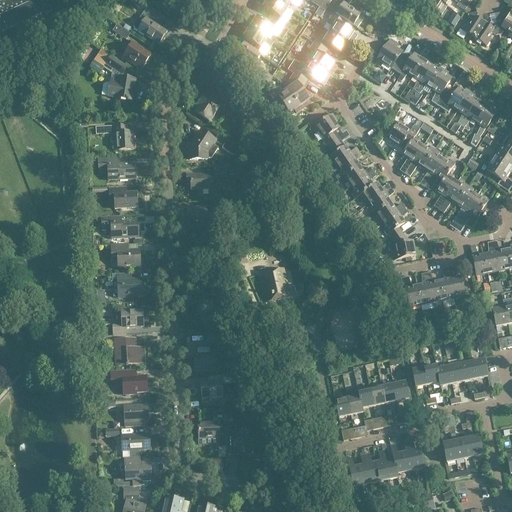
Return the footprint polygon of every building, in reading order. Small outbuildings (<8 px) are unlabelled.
[(4,0),(0,2),(0,33),(44,14),(45,16),(60,9),(55,0),(4,0)] [(267,3),(263,9),(274,16),(271,21),(283,29),(286,24),(280,20),(283,15),(287,9),(272,0),(264,0),(264,1),(267,3)] [(301,0),(272,0),(287,9),(291,3),(297,7),(301,0)] [(323,0),(319,7),(325,12),(333,0),(323,0)] [(447,7),(445,7),(442,4),(435,0),(423,0),(422,3),(436,12),(435,13),(441,17),(447,7)] [(341,10),(337,16),(346,22),(357,29),(362,21),(362,19),(360,18),(360,17),(337,2),(335,6),(341,10)] [(133,28),(137,31),(158,44),(166,32),(156,25),(159,19),(145,9),(133,28)] [(336,23),(330,34),(350,47),(357,37),(342,27),(346,22),(337,16),(334,14),(331,20),(336,23)] [(462,32),(474,40),(484,24),(476,18),(477,16),(476,14),(468,16),(468,18),(471,20),(472,23),(470,27),(467,25),(462,32)] [(250,22),(247,26),(267,40),(271,34),(273,30),(279,34),(283,29),(271,21),(267,26),(257,19),(253,24),(250,22)] [(508,38),(511,40),(511,22),(507,19),(501,28),(498,26),(496,27),(499,37),(501,36),(503,33),(507,32),(510,34),(508,38)] [(496,37),(499,37),(496,27),(495,27),(493,30),(484,24),(474,40),(486,48),(491,41),(488,39),(490,36),(493,35),(496,37)] [(127,40),(130,35),(117,26),(114,31),(127,40)] [(247,34),(244,39),(254,46),(251,51),(260,57),(263,59),(266,54),(260,50),(263,45),(267,40),(247,26),(244,31),(247,34)] [(279,34),(277,38),(282,41),(288,32),(283,29),(279,34)] [(317,40),(314,45),(326,53),(329,48),(340,55),(343,49),(347,52),(350,47),(330,34),(327,39),(323,44),(317,40)] [(396,73),(406,57),(395,50),(398,46),(390,41),(378,61),(396,73)] [(87,51),(90,45),(83,42),(81,48),(87,51)] [(124,57),(142,69),(150,56),(132,44),(124,57)] [(240,44),(233,54),(253,67),(254,66),(260,57),(251,51),(240,44)] [(336,68),(335,67),(333,65),(323,58),(326,53),(314,45),(308,54),(314,58),(310,64),(330,77),(336,68)] [(104,68),(106,65),(120,74),(122,75),(127,68),(110,57),(101,51),(93,62),(104,68)] [(411,60),(406,57),(396,73),(400,76),(397,81),(401,83),(407,75),(412,78),(425,59),(421,57),(419,60),(413,56),(411,60)] [(429,62),(425,59),(412,78),(417,81),(412,91),(416,93),(432,68),(427,65),(429,62)] [(288,71),(294,75),(306,83),(309,78),(320,85),(323,80),(327,82),(330,77),(310,64),(303,74),(297,70),(300,66),(295,62),(288,71)] [(250,72),(267,83),(271,78),(254,66),(253,67),(250,72)] [(426,87),(431,90),(443,71),(440,69),(437,72),(432,68),(416,93),(419,95),(426,87)] [(439,108),(454,86),(449,82),(451,80),(446,77),(448,74),(443,71),(431,90),(436,93),(431,103),(439,108)] [(297,85),(288,91),(301,111),(306,108),(309,105),(310,103),(308,101),(301,90),(306,83),(294,75),(291,80),(297,85)] [(118,84),(110,82),(109,83),(107,83),(103,85),(101,95),(107,96),(107,97),(131,101),(134,80),(119,78),(118,84)] [(453,109),(457,112),(470,93),(466,90),(463,94),(458,91),(459,89),(454,86),(439,108),(448,114),(453,109)] [(296,114),(301,111),(288,91),(282,95),(278,89),(268,95),(276,108),(281,104),(288,114),(294,111),(296,114)] [(421,97),(419,95),(416,93),(409,103),(414,107),(421,97)] [(474,96),(470,93),(457,112),(462,115),(457,125),(461,127),(477,102),(472,99),(474,96)] [(198,104),(200,105),(194,114),(209,123),(221,105),(205,94),(198,104)] [(482,106),(477,102),(461,127),(464,129),(471,121),(476,124),(489,105),(484,102),(482,106)] [(481,127),(476,136),(476,137),(479,139),(480,139),(496,114),(491,111),(493,108),(489,105),(476,124),(481,127)] [(332,116),(330,117),(312,129),(316,134),(318,132),(323,139),(322,140),(329,151),(339,144),(332,134),(338,129),(334,123),(336,122),(332,116)] [(408,147),(414,138),(415,136),(402,128),(404,125),(400,122),(388,140),(400,148),(403,143),(408,147)] [(458,131),(461,127),(457,125),(454,125),(450,132),(455,135),(458,131)] [(133,150),(132,133),(126,133),(126,126),(95,128),(96,135),(110,134),(110,142),(115,142),(116,151),(133,150)] [(206,159),(210,159),(217,149),(212,146),(214,141),(200,132),(189,148),(188,161),(206,160),(206,159)] [(346,132),(339,137),(343,142),(350,137),(346,132)] [(487,141),(492,144),(495,136),(490,134),(487,141)] [(502,136),(500,140),(511,148),(511,135),(511,134),(507,140),(504,137),(502,136)] [(481,139),(480,139),(479,139),(476,137),(476,136),(474,135),(470,145),(475,148),(481,139)] [(419,141),(414,138),(408,147),(402,156),(407,160),(399,172),(404,175),(422,147),(417,143),(419,141)] [(511,148),(500,140),(497,144),(502,147),(498,153),(511,161),(511,148)] [(226,142),(222,148),(236,158),(241,152),(226,142)] [(333,162),(337,168),(359,153),(356,148),(349,153),(345,147),(342,149),(339,144),(329,151),(333,155),(327,159),(331,164),(333,162)] [(428,151),(422,147),(404,175),(409,178),(417,166),(422,169),(434,151),(430,148),(428,151)] [(434,151),(422,169),(427,173),(419,185),(424,188),(442,160),(437,157),(439,154),(434,151)] [(338,175),(341,180),(359,168),(355,162),(362,157),(359,153),(337,168),(341,173),(338,175)] [(492,156),(489,160),(508,173),(511,168),(511,161),(498,153),(495,158),(492,156)] [(472,172),(477,166),(469,158),(464,164),(472,172)] [(107,174),(108,182),(135,180),(134,166),(117,167),(117,160),(98,161),(99,174),(107,174)] [(448,164),(442,160),(424,188),(429,191),(437,179),(442,182),(448,174),(449,174),(455,165),(450,161),(448,164)] [(508,173),(489,160),(487,164),(490,166),(486,171),(501,180),(498,185),(508,192),(511,186),(511,182),(505,177),(508,173)] [(347,182),(351,187),(372,172),(370,168),(363,173),(359,168),(341,180),(344,184),(347,182)] [(355,200),(359,197),(359,196),(372,187),(372,186),(369,182),(375,177),(372,172),(351,187),(355,193),(352,195),(355,200)] [(453,177),(449,174),(448,174),(442,182),(436,192),(441,195),(433,207),(438,211),(456,183),(451,180),(453,177)] [(210,181),(210,175),(192,176),(192,175),(185,176),(186,185),(190,185),(190,191),(196,191),(196,196),(201,196),(201,191),(209,191),(209,192),(214,191),(214,180),(210,181)] [(365,199),(369,204),(390,189),(387,185),(380,190),(376,183),(372,186),(372,187),(359,196),(359,197),(362,201),(365,199)] [(462,187),(456,183),(438,211),(443,214),(451,202),(456,205),(468,187),(464,184),(462,187)] [(458,224),(477,197),(471,193),(473,190),(468,187),(456,205),(461,208),(453,221),(458,224)] [(113,202),(114,211),(136,210),(135,195),(125,195),(124,189),(109,190),(109,203),(113,202)] [(370,212),(373,216),(390,204),(386,198),(393,194),(390,189),(369,204),(373,210),(370,212)] [(482,200),(477,197),(458,224),(463,227),(471,215),(476,218),(488,200),(484,198),(482,200)] [(227,201),(210,202),(211,210),(227,209),(227,201)] [(379,218),(383,224),(404,209),(401,205),(394,209),(390,204),(373,216),(376,221),(379,218)] [(187,230),(200,229),(204,232),(215,225),(211,218),(206,218),(206,209),(186,210),(187,230)] [(388,235),(391,240),(401,233),(398,229),(404,224),(400,218),(407,213),(404,209),(383,224),(387,230),(384,232),(387,236),(388,235)] [(110,231),(111,240),(138,239),(137,224),(121,225),(121,218),(101,219),(101,232),(110,231)] [(406,240),(401,233),(391,240),(395,245),(394,245),(396,255),(393,256),(394,261),(405,258),(410,257),(415,256),(412,242),(406,243),(406,240)] [(292,258),(282,238),(273,242),(282,262),(292,258)] [(508,271),(504,252),(499,253),(496,242),(491,243),(497,273),(508,271)] [(488,255),(482,256),(486,275),(497,273),(491,243),(487,244),(488,255)] [(117,261),(117,268),(139,267),(139,252),(127,253),(127,246),(111,247),(111,261),(117,261)] [(486,275),(482,256),(478,257),(475,247),(470,248),(476,277),(486,275)] [(446,270),(452,299),(464,297),(460,278),(454,279),(451,269),(446,270)] [(290,298),(283,270),(260,275),(266,303),(290,298)] [(452,299),(446,270),(442,270),(443,281),(438,283),(441,301),(452,299)] [(441,301),(438,283),(433,284),(429,273),(425,274),(430,304),(441,301)] [(430,304),(425,274),(421,275),(421,286),(416,287),(420,306),(430,304)] [(117,276),(118,297),(141,296),(140,281),(130,282),(129,275),(117,276)] [(420,306),(416,287),(411,288),(408,277),(398,280),(400,292),(406,291),(409,308),(420,306)] [(105,305),(105,291),(97,292),(97,305),(105,305)] [(507,326),(504,309),(492,312),(495,328),(507,326)] [(125,336),(125,329),(143,328),(142,312),(121,313),(122,326),(113,327),(113,337),(125,336)] [(446,320),(447,328),(459,326),(458,322),(457,318),(446,320)] [(447,328),(446,320),(436,323),(437,326),(438,330),(447,328)] [(136,340),(133,340),(113,341),(114,367),(145,365),(144,349),(136,349),(136,340)] [(208,348),(209,354),(193,356),(194,372),(214,370),(213,354),(221,354),(220,347),(208,348)] [(473,363),(476,380),(487,377),(484,361),(473,363)] [(461,365),(464,382),(476,380),(473,363),(461,365)] [(449,368),(452,384),(464,382),(461,365),(449,368)] [(424,369),(427,386),(439,383),(437,370),(436,366),(424,369)] [(439,383),(440,387),(452,384),(449,368),(437,370),(439,383)] [(427,386),(424,369),(412,371),(415,388),(427,386)] [(135,371),(110,373),(110,380),(122,380),(123,396),(135,396),(135,394),(146,393),(145,378),(135,378),(135,371)] [(223,384),(236,384),(235,376),(222,376),(223,384)] [(201,399),(209,398),(209,403),(216,402),(216,398),(221,397),(220,382),(200,383),(201,399)] [(393,385),(396,402),(408,400),(405,383),(393,385)] [(381,388),(385,405),(396,402),(393,385),(381,388)] [(369,390),(373,407),(385,405),(381,388),(369,390)] [(358,393),(359,397),(361,410),(373,407),(369,390),(358,393)] [(362,413),(361,410),(359,397),(358,393),(357,391),(346,393),(347,399),(350,416),(362,413)] [(350,416),(347,399),(335,401),(338,418),(350,416)] [(146,407),(123,408),(124,423),(147,422),(146,407)] [(225,447),(224,432),(223,412),(215,412),(215,422),(198,423),(199,439),(217,439),(217,448),(225,447)] [(469,439),(473,458),(482,457),(478,437),(474,438),(471,424),(466,425),(467,430),(469,439)] [(451,443),(455,462),(464,460),(460,441),(456,442),(453,427),(449,428),(450,433),(451,443)] [(106,438),(118,437),(118,430),(105,431),(106,438)] [(251,431),(224,432),(225,447),(232,447),(232,454),(251,453),(251,431)] [(122,452),(129,452),(129,459),(139,458),(139,451),(149,451),(148,436),(121,437),(122,452)] [(460,441),(464,460),(473,458),(469,439),(460,441)] [(408,443),(413,472),(423,470),(419,450),(414,451),(412,442),(408,443)] [(405,474),(413,472),(408,443),(403,444),(405,453),(401,454),(405,474)] [(455,462),(451,443),(442,445),(446,464),(455,462)] [(396,475),(405,474),(401,454),(397,455),(395,445),(390,446),(393,460),(396,475)] [(382,452),(388,481),(397,479),(396,475),(393,460),(389,461),(387,451),(382,452)] [(379,483),(388,481),(382,452),(378,453),(380,463),(375,464),(379,483)] [(370,485),(379,483),(375,464),(371,464),(369,455),(364,456),(370,485)] [(361,486),(370,485),(364,456),(360,457),(362,466),(357,467),(361,486)] [(139,458),(129,459),(124,459),(125,481),(133,480),(133,488),(151,487),(150,465),(140,465),(139,458)] [(353,488),(361,486),(357,467),(353,468),(351,459),(347,459),(353,488)] [(123,501),(126,502),(123,511),(144,511),(146,506),(139,504),(138,489),(123,490),(123,501)] [(445,503),(452,500),(453,499),(450,492),(442,496),(445,503)] [(179,511),(182,501),(165,497),(161,511),(179,511)] [(429,511),(431,511),(426,498),(417,502),(421,511),(429,511)]
